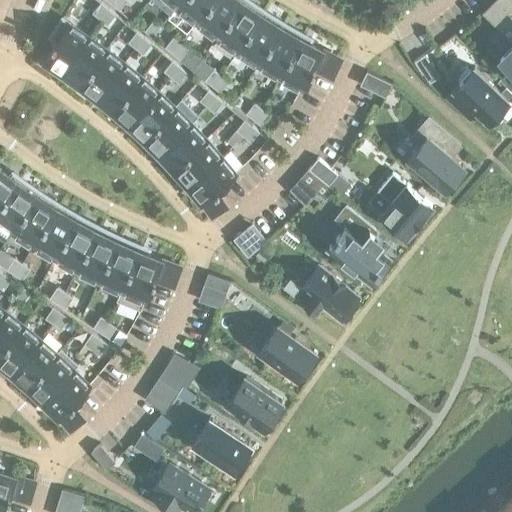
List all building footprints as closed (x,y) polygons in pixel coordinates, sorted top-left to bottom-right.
[(113,0),(112,2),(119,8),(126,0),(113,0)] [(183,11),(196,21),(212,0),(181,0),(177,5),(183,11)] [(203,26),(216,36),(241,0),(212,0),(196,21),(203,26)] [(223,41),(237,50),(264,9),(253,2),(250,6),(243,0),(242,0),(241,0),(216,36),(223,41)] [(511,26),(511,50),(505,57),(502,54),(501,56),(511,66),(511,0),(501,0),(488,14),(501,27),(507,21),(511,26)] [(92,11),(100,17),(108,7),(101,1),(92,11)] [(108,7),(100,17),(107,23),(116,13),(108,7)] [(243,55),(257,63),(283,21),(272,15),(270,19),(262,13),(264,9),(237,50),(243,55)] [(57,66),(63,71),(89,34),(71,22),(63,17),(50,35),(55,39),(53,42),(55,44),(45,59),(57,66)] [(144,29),(152,35),(160,24),(153,18),(144,29)] [(264,68),(278,76),(303,33),(292,27),(290,31),(281,26),(284,22),(283,21),(257,63),(264,68)] [(128,40),(135,46),(144,36),(137,30),(128,40)] [(303,33),(278,76),(293,84),(303,89),(312,69),(314,70),(316,66),(333,74),(340,57),(327,51),(314,44),(301,37),(304,33),(303,33)] [(68,79),(78,86),(107,47),(101,42),(89,34),(63,71),(70,75),(68,79)] [(164,45),(172,51),(180,41),(173,35),(164,45)] [(144,36),(135,46),(143,52),(151,42),(144,36)] [(180,41),(172,51),(179,57),(188,47),(180,41)] [(91,90),(97,95),(125,60),(113,51),(107,47),(78,86),(88,94),(91,90)] [(439,75),(425,52),(414,60),(422,72),(423,72),(430,81),(439,75)] [(164,69),(171,75),(180,64),(173,58),(164,69)] [(101,104),(111,112),(142,74),(131,65),(125,60),(97,95),(104,100),(101,104)] [(180,64),(171,75),(179,81),(187,70),(180,64)] [(499,110),(509,99),(474,65),(453,87),(454,88),(447,95),(470,116),(477,109),(489,121),(499,110)] [(205,78),(213,84),(221,74),(214,68),(205,78)] [(385,95),(392,82),(367,69),(360,83),(385,95)] [(123,117),(129,122),(159,89),(148,79),(142,74),(111,112),(120,120),(123,117)] [(221,74),(213,84),(220,90),(229,80),(221,74)] [(199,97),(206,103),(215,93),(207,87),(199,97)] [(132,131),(141,140),(175,103),(169,99),(159,89),(129,122),(135,128),(132,131)] [(215,93),(206,103),(214,109),(222,99),(215,93)] [(159,151),(198,113),(182,96),(141,140),(150,148),(154,145),(159,151)] [(246,111),(254,117),(262,107),(255,101),(246,111)] [(262,107),(254,117),(261,123),(269,113),(262,107)] [(162,160),(170,169),(206,136),(192,121),(199,114),(198,113),(159,151),(165,157),(162,160)] [(454,137),(429,115),(412,135),(420,142),(408,156),(446,188),(449,184),(451,186),(463,172),(461,170),(465,165),(451,154),(460,144),(461,143),(454,137)] [(235,127),(243,133),(251,122),(244,116),(235,127)] [(251,122),(243,133),(250,139),(259,128),(251,122)] [(182,176),(188,182),(221,153),(216,147),(206,136),(170,169),(179,179),(182,176)] [(221,153),(188,182),(212,213),(227,203),(217,190),(221,187),(219,185),(237,172),(226,159),(221,153)] [(318,157),(309,168),(329,184),(332,187),(342,195),(352,184),(338,173),(318,157)] [(0,204),(18,180),(5,171),(0,166),(0,204)] [(332,187),(329,184),(309,168),(301,178),(324,197),(332,187)] [(377,188),(391,200),(381,212),(407,233),(414,225),(424,214),(423,213),(432,203),(407,181),(406,182),(393,170),(377,188)] [(0,204),(0,222),(12,230),(39,190),(29,182),(26,186),(18,180),(0,204)] [(12,230),(33,244),(59,202),(48,195),(45,199),(37,194),(40,190),(39,190),(12,230)] [(33,244),(55,257),(79,214),(67,208),(65,211),(57,207),(59,203),(59,202),(33,244)] [(329,245),(371,279),(388,257),(378,249),(384,242),(375,234),(378,230),(346,204),(336,217),(346,225),(329,245)] [(55,257),(76,268),(99,225),(87,219),(85,223),(77,218),(79,214),(55,257)] [(250,250),(270,234),(257,217),(236,233),(250,250)] [(76,268),(99,279),(120,235),(108,230),(106,234),(97,229),(99,225),(76,268)] [(117,299),(141,245),(129,239),(127,244),(118,240),(120,236),(120,235),(99,279),(121,290),(117,299)] [(141,245),(117,299),(141,308),(153,279),(155,280),(157,276),(174,282),(180,265),(140,249),(141,245)] [(7,268),(15,273),(22,262),(14,256),(7,268)] [(22,262),(15,273),(22,278),(30,267),(22,262)] [(284,286),(317,312),(323,305),(340,318),(359,294),(320,263),(302,286),(290,277),(284,286)] [(204,282),(227,290),(231,279),(208,271),(204,282)] [(3,272),(0,276),(0,286),(4,289),(11,277),(3,272)] [(30,290),(22,284),(14,296),(22,301),(30,290)] [(49,297),(57,302),(65,291),(57,285),(49,297)] [(65,291),(57,302),(65,307),(73,296),(65,291)] [(45,316),(52,321),(60,310),(52,305),(45,316)] [(0,352),(24,323),(11,313),(5,309),(0,316),(0,352)] [(60,310),(52,321),(60,327),(68,316),(60,310)] [(95,328),(103,333),(111,322),(103,316),(95,328)] [(111,322),(103,333),(111,338),(119,327),(111,322)] [(6,365),(12,370),(41,337),(35,332),(24,323),(0,352),(0,366),(3,369),(6,365)] [(259,349),(276,361),(274,364),(285,372),(287,369),(298,377),(304,369),(305,368),(304,368),(317,351),(300,338),(299,337),(299,338),(278,323),(269,335),(268,335),(268,336),(259,349)] [(84,343),(92,348),(100,337),(92,332),(84,343)] [(15,379),(25,388),(57,351),(41,337),(12,370),(18,376),(15,379)] [(100,337),(92,348),(100,354),(108,342),(100,337)] [(57,351),(25,388),(34,396),(37,393),(42,398),(74,367),(79,363),(61,346),(57,351)] [(167,364),(160,374),(180,388),(187,377),(167,364)] [(74,367),(42,398),(57,413),(70,427),(84,415),(73,403),(76,400),(75,398),(90,382),(74,367)] [(160,374),(153,385),(173,398),(180,388),(160,374)] [(245,374),(227,401),(264,426),(282,399),(245,374)] [(210,416),(193,441),(235,469),(243,457),(246,459),(254,447),(251,445),(252,443),(233,431),(233,430),(224,424),(224,425),(210,416)] [(100,442),(91,450),(107,468),(116,460),(100,442)] [(157,489),(153,495),(177,510),(181,504),(194,511),(210,486),(170,461),(153,487),(157,489)] [(0,511),(2,511),(8,496),(11,496),(12,492),(29,497),(35,480),(21,476),(8,472),(0,469),(0,511)] [(511,511),(511,502),(509,499),(493,511),(511,511)] [(58,502),(55,511),(79,511),(80,509),(58,502)]
